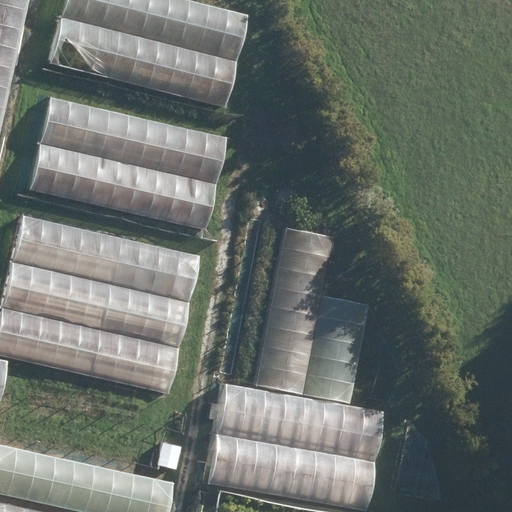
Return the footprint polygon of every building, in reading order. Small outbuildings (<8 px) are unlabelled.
[(0,0),(0,128),(27,0),(0,0)] [(65,0),(50,64),(223,106),(246,14),(187,0),(65,0)] [(29,189),(205,229),(225,138),(49,98),(29,189)] [(0,313),(0,355),(167,393),(198,256),(22,216),(0,313)] [(254,384),(350,402),(368,305),(321,296),(333,236),(283,227),(254,384)] [(364,511),(365,511),(382,413),(225,383),(209,482),(364,511)] [(388,488),(431,496),(401,423),(388,488)] [(166,511),(173,483),(0,444),(0,494),(79,511),(166,511)] [(339,511),(212,490),(208,511),(339,511)] [(44,511),(0,502),(0,511),(44,511)]
